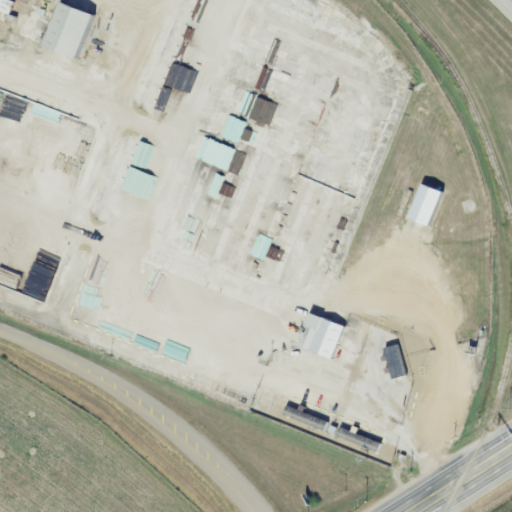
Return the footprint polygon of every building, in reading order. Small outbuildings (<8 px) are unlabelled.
[(59,0),(43,48),(88,63),(92,51),(81,48),(88,28),(95,30),(100,17),(94,15),(98,0),(59,0)] [(119,20),(109,15),(99,38),(109,43),(119,20)] [(15,122),(37,130),(42,117),(51,120),(54,110),(22,98),(23,97),(11,92),(3,113),(16,118),(15,122)] [(76,176),(61,170),(56,181),(71,187),(76,176)] [(163,181),(146,174),(136,197),(154,204),(163,181)] [(442,191),(420,183),(408,218),(430,226),(442,191)] [(54,199),(41,193),(28,218),(41,225),(54,199)] [(43,230),(57,236),(62,225),(48,219),(43,230)] [(114,287),(125,260),(102,251),(91,277),(114,287)] [(333,359),(343,324),(308,313),(304,327),(306,327),(300,349),(333,359)] [(428,342),(413,331),(393,358),(408,369),(428,342)]
